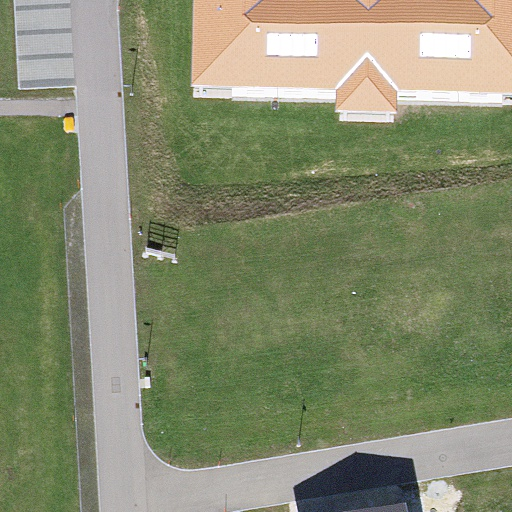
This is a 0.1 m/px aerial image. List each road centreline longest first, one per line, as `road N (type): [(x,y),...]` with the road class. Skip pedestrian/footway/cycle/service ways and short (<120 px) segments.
road 1 (residential): [(125,503),(95,0)]
road 2 (residential): [(125,503),(511,440)]
